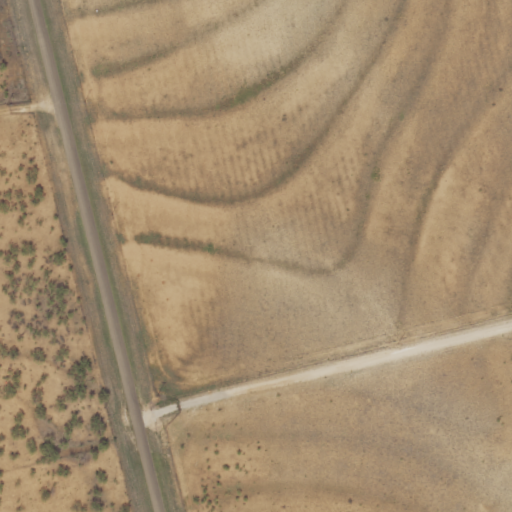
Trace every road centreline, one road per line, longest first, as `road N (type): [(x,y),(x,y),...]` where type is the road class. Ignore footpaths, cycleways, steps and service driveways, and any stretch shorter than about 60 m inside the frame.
road 1 (residential): [(164,511),(40,0)]
road 2 (residential): [(141,415),(511,322)]
